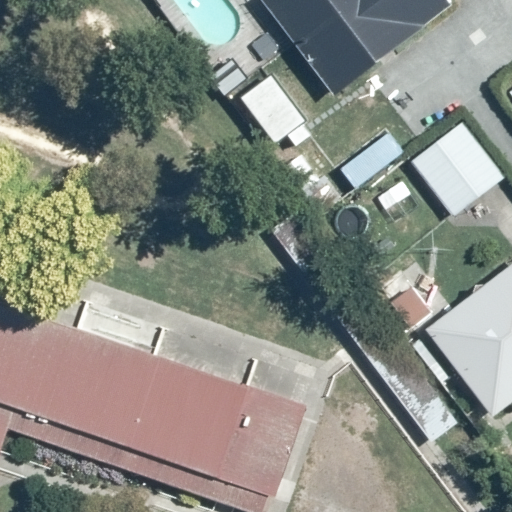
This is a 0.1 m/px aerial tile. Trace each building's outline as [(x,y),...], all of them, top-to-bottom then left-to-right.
[(453,0),(258,0),(333,95),(453,0)] [(276,143),(287,136),(296,149),(316,135),(306,122),(272,74),(241,96),(276,143)] [(502,178),(460,122),(410,159),(452,215),(502,178)] [(405,151),(389,130),(340,168),(356,189),(405,151)] [(345,197),(313,149),(284,168),(317,216),(345,197)] [(511,272),(507,277),(501,269),(423,329),(489,415),(511,397),(511,272)] [(409,279),(385,294),(409,330),(432,314),(409,279)] [(0,445),(7,426),(255,511),(285,511),(325,400),(0,287),(0,445)]
